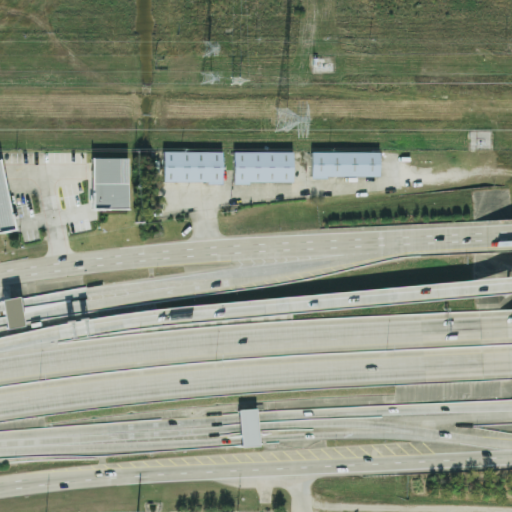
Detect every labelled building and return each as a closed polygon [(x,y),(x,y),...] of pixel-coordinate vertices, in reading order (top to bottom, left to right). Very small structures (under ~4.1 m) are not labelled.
[(225,153),(166,152),(165,183),(225,184),(225,153)] [(295,153),(236,152),(236,183),(295,184),(295,153)] [(382,153),(314,153),(314,178),(382,178),(382,153)] [(133,159),(91,159),(90,202),(94,202),(94,210),(132,211),(133,159)] [(0,235),(19,232),(6,161),(0,161),(0,235)] [(10,330),(28,328),(25,299),(7,301),(10,330)] [(246,449),(264,449),(262,411),(245,411),(246,449)]
